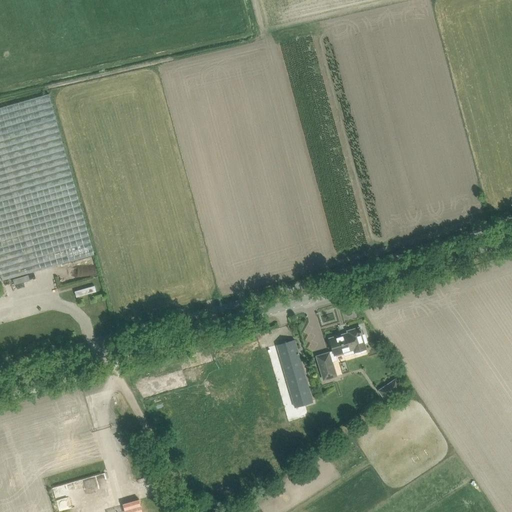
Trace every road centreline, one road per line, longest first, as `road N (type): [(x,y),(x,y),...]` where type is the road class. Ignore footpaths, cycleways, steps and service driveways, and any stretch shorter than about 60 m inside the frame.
road 1 (unclassified): [(106,355),(511,236)]
road 2 (unclassified): [(190,511),(106,355)]
